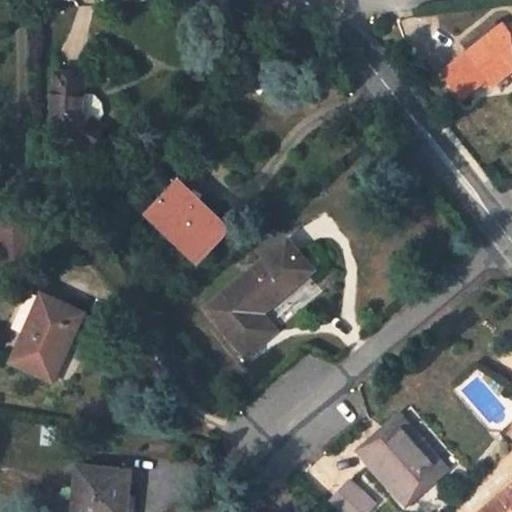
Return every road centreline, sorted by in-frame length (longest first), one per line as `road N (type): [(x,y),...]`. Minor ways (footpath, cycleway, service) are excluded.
road 1 (residential): [(510,234),(286,424)]
road 2 (residential): [(323,13),(431,127),(510,234)]
